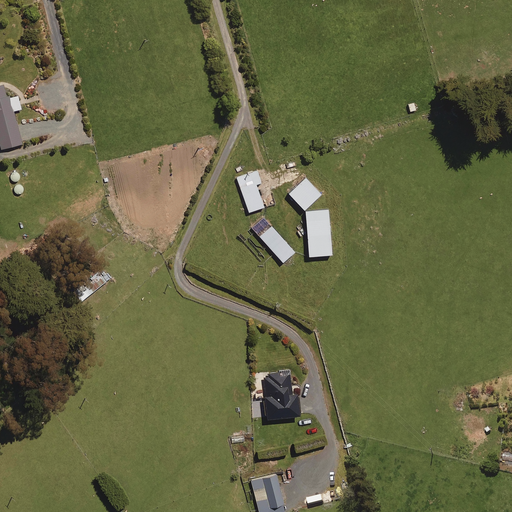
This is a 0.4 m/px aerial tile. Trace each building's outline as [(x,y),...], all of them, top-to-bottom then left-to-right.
[(0,144),(1,147),(22,141),(13,108),(21,106),(18,93),(7,96),(3,82),(0,82),(0,144)] [(9,175),(9,176),(10,177),(10,178),(11,179),(12,180),(13,180),(14,180),(15,180),(16,180),(17,180),(18,180),(19,179),(19,178),(20,177),(21,176),(21,175),(20,174),(20,173),(20,172),(19,171),(18,170),(17,169),(16,169),(15,169),(14,169),(13,170),(12,170),(11,171),(10,171),(10,172),(9,173),(9,174),(9,175)] [(255,169),(235,176),(247,211),(262,206),(254,183),(260,181),(255,169)] [(318,192),(303,175),(286,191),(301,208),(318,192)] [(13,186),(13,187),(13,188),(13,189),(13,190),(14,191),(14,192),(15,193),(16,193),(17,194),(18,194),(19,194),(20,194),(21,193),(22,193),(23,192),(23,191),(24,191),(24,190),(24,189),(24,188),(24,187),(24,186),(23,185),(23,184),(22,183),(21,183),(20,182),(19,182),(18,182),(17,182),(16,183),(15,183),(14,184),(13,185),(13,186)] [(326,207),(303,209),(304,223),(306,254),(329,252),(326,207)] [(262,216),(251,226),(281,261),(292,250),(262,216)] [(111,276),(104,267),(76,288),(83,297),(111,276)] [(265,387),(255,388),(256,398),(266,397),(267,415),(299,413),(298,387),(291,387),(290,369),(269,370),(269,376),(264,376),(265,387)] [(285,511),(276,473),(251,479),(259,511),(285,511)]
